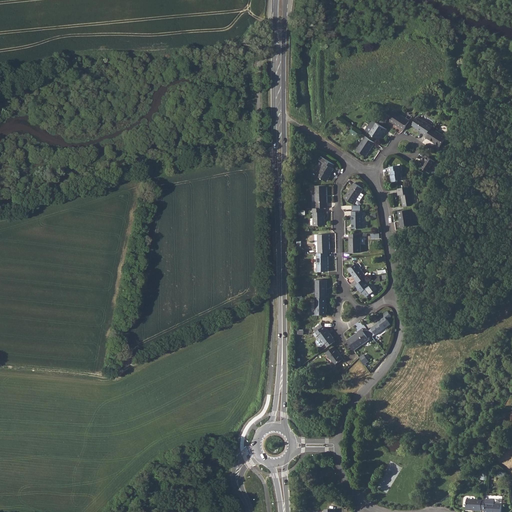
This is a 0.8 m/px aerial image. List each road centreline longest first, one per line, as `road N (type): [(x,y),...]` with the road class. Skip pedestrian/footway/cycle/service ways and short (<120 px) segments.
road 1 (secondary): [(276,429),(280,0)]
road 2 (track): [(281,283),(243,311),(110,376),(0,368)]
road 3 (residential): [(396,292),(393,357),(346,415),(339,446)]
road 4 (residential): [(356,166),(337,192),(340,288)]
road 5 (residential): [(368,176),(382,198),(396,292)]
